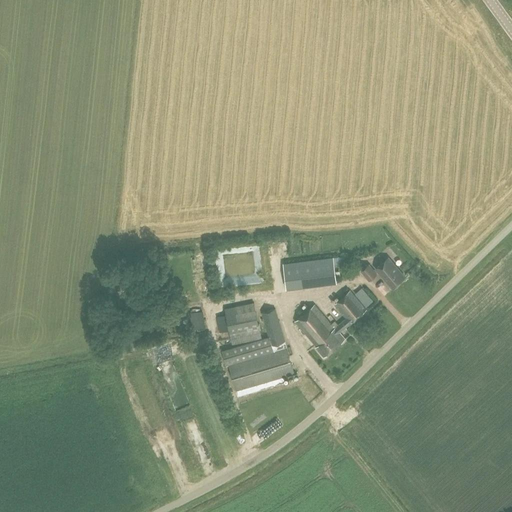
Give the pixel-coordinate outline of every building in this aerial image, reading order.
[(280,236),(270,236),(271,251),(281,250),(280,236)] [(344,256),(333,257),(334,264),(345,263),(344,256)] [(283,264),(286,288),(336,282),(333,257),(283,264)] [(375,268),(392,287),(404,276),(388,257),(375,268)] [(369,280),(376,273),(369,265),(362,271),(369,280)] [(316,347),(324,356),(345,338),(340,332),(366,309),(350,290),(334,304),(344,315),(346,318),(338,324),(335,321),(332,324),(315,304),(295,321),(316,346),(316,347)] [(230,332),(232,344),(262,338),(256,308),(254,302),(225,308),(226,314),(217,316),(220,332),(229,330),(230,332)] [(294,373),(275,308),(261,312),(269,337),(222,350),(226,364),(228,363),(237,394),(285,380),(284,376),(294,373)] [(190,313),(192,329),(205,327),(202,311),(190,313)] [(192,436),(203,431),(192,409),(181,414),(192,436)] [(277,413),(271,418),(278,426),(284,421),(277,413)] [(274,422),(262,433),(268,440),(281,429),(274,422)]
